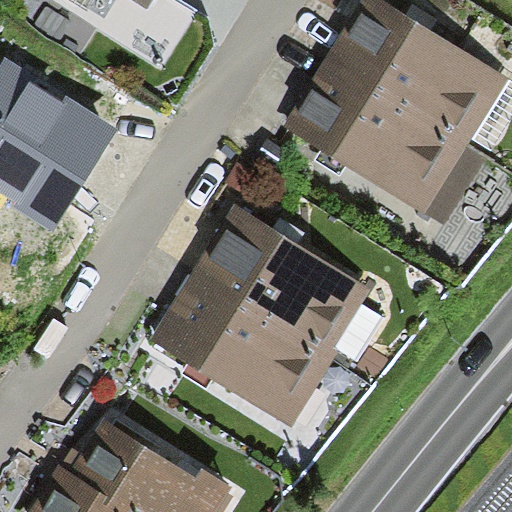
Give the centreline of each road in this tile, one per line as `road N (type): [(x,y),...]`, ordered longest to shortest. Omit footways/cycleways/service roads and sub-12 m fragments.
road 1 (residential): [(280,0),(95,302),(0,430)]
road 2 (primary): [(396,511),(511,375)]
